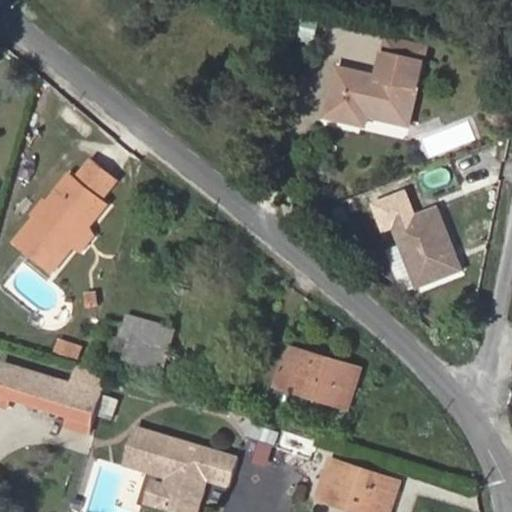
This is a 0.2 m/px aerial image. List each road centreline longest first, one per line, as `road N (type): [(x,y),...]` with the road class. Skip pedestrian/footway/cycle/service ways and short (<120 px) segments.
road 1 (residential): [(486,423),(399,336),(3,0)]
road 2 (residential): [(511,269),(486,423)]
